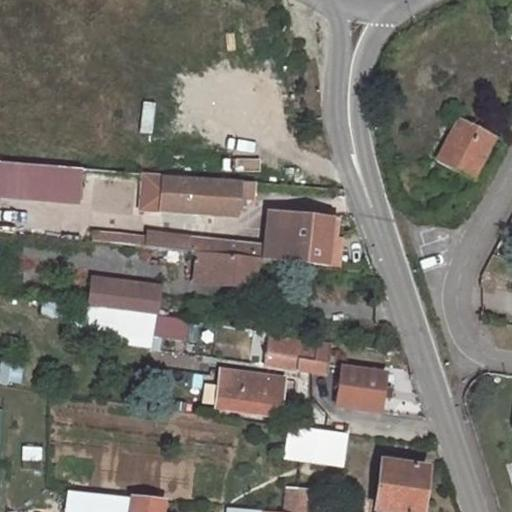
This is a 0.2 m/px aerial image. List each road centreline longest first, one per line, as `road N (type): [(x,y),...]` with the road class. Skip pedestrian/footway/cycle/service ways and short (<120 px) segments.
road 1 (residential): [(365,9),(345,93),(352,155),(475,511)]
road 2 (residential): [(511,362),(477,357),(450,299),(460,250),(511,154)]
